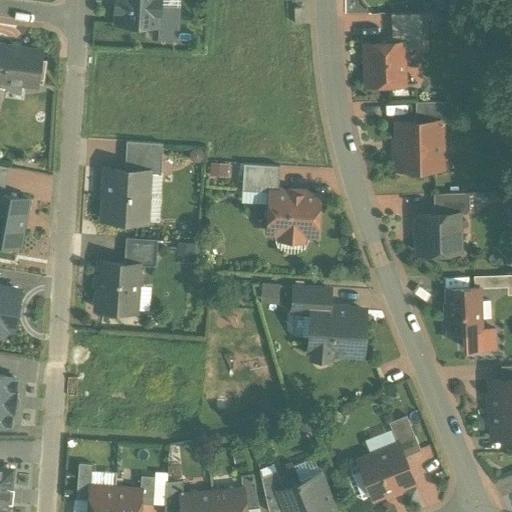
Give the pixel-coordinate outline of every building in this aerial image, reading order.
[(114,0),(114,9),(116,9),(116,23),(157,25),(158,0),(114,0)] [(420,11),(390,12),(391,42),(401,42),(402,49),(422,48),(420,11)] [(391,42),(364,44),(366,84),(403,82),(402,49),(401,42),(391,42)] [(26,48),(0,44),(0,79),(19,82),(19,83),(37,86),(42,50),(40,50),(40,51),(26,49),(26,48)] [(451,100),(414,101),(415,121),(441,120),(441,122),(451,122),(451,100)] [(415,121),(397,121),(397,146),(393,146),(394,169),(434,168),(434,153),(442,153),(441,122),(441,120),(415,121)] [(162,143),(126,141),(124,171),(148,172),(148,173),(160,174),(162,143)] [(279,165),(243,163),(241,190),(270,191),(277,192),(279,165)] [(124,171),(105,169),(102,219),(104,219),(104,218),(143,220),(142,222),(145,222),(148,173),(148,172),(124,171)] [(318,194),(297,193),(295,191),(285,190),(283,192),(277,192),(270,191),(269,204),(264,208),(264,214),(268,218),(267,231),(315,234),(318,194)] [(469,191),(433,193),(433,213),(457,213),(457,214),(465,214),(469,209),(469,191)] [(3,195),(0,194),(0,240),(19,244),(21,233),(23,234),(24,225),(22,225),(27,199),(3,195)] [(433,213),(416,214),(417,252),(432,251),(436,256),(444,255),(448,251),(448,244),(451,241),(458,241),(457,214),(457,213),(433,213)] [(157,239),(125,237),(124,258),(155,260),(157,239)] [(138,264),(99,261),(96,309),(135,311),(136,286),(140,283),(141,273),(137,270),(138,264)] [(507,275),(473,276),(473,287),(477,287),(507,286),(507,275)] [(277,284),(261,283),(261,300),(273,300),(274,292),(277,292),(277,284)] [(329,288),(293,286),(292,312),(310,313),(310,306),(328,307),(329,288)] [(0,287),(0,335),(3,334),(6,328),(13,329),(19,290),(0,287)] [(473,287),(447,288),(448,332),(463,331),(464,348),(495,347),(494,329),(479,329),(478,317),(489,317),(489,300),(478,300),(477,287),(473,287)] [(328,307),(310,306),(310,313),(307,351),(311,351),(315,355),(325,356),(330,352),(361,354),(364,309),(328,307)] [(511,364),(500,365),(501,379),(511,378),(511,364)] [(0,376),(0,423),(8,425),(10,410),(13,407),(15,397),(12,394),(15,378),(0,376)] [(511,378),(501,379),(490,380),(491,409),(511,408),(511,378)] [(511,408),(491,409),(492,438),(511,437),(511,408)] [(406,415),(388,422),(397,444),(398,444),(403,457),(420,450),(406,415)] [(397,444),(387,448),(385,453),(375,457),(370,455),(357,460),(359,465),(371,495),(372,498),(383,494),(388,496),(399,491),(401,486),(413,482),(403,457),(398,444),(397,444)] [(283,487),(277,489),(285,508),(286,511),(334,511),(313,457),(293,465),(299,480),(283,487)] [(92,464),(78,463),(76,499),(88,500),(89,484),(90,484),(92,464)] [(362,499),(371,495),(359,465),(350,469),(347,476),(355,495),(361,498),(362,499)] [(0,468),(0,511),(5,511),(7,502),(4,501),(5,489),(8,490),(11,470),(0,468)] [(276,470),(261,477),(268,511),(285,508),(277,489),(283,487),(276,470)] [(154,476),(153,504),(165,505),(166,481),(167,472),(154,472),(154,476)] [(259,507),(251,473),(240,474),(241,488),(243,488),(245,509),(259,507)] [(154,476),(140,475),(140,488),(141,488),(140,503),(153,504),(154,476)] [(182,480),(166,481),(165,505),(164,511),(180,511),(179,494),(183,494),(182,480)] [(90,484),(89,484),(88,500),(87,511),(113,511),(115,486),(90,484)] [(140,488),(115,486),(113,511),(139,511),(140,503),(141,488),(140,488)] [(241,488),(211,491),(212,511),(245,511),(245,509),(243,488),(241,488)] [(183,494),(179,494),(180,511),(212,511),(211,491),(183,494)] [(87,511),(88,500),(76,499),(74,511),(87,511)]
